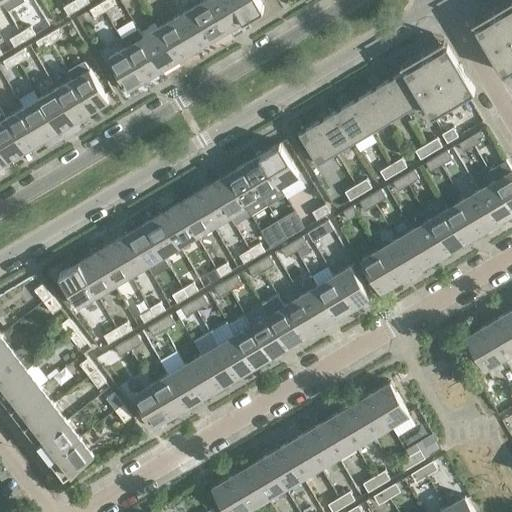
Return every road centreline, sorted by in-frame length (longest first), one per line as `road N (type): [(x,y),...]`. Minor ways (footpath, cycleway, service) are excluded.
road 1 (residential): [(0,260),(437,0)]
road 2 (residential): [(78,511),(511,256)]
road 3 (residential): [(357,0),(0,211)]
road 4 (residential): [(511,125),(441,0)]
